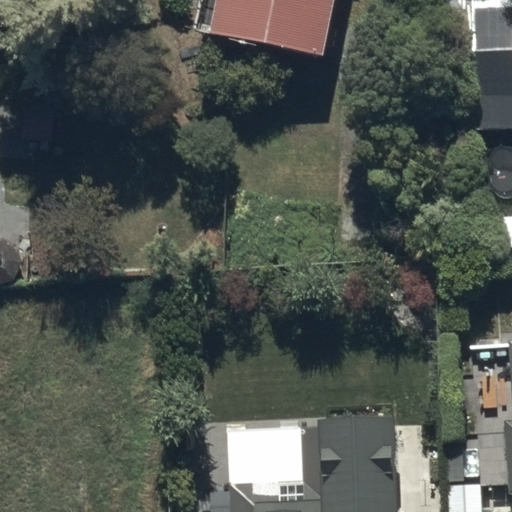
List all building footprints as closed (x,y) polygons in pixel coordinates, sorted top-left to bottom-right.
[(0,0),(0,45),(9,0),(0,0)] [(224,47),(226,39),(328,58),(338,0),(201,0),(194,41),(224,47)] [(511,0),(450,0),(451,47),(480,47),(481,122),(511,121),(511,0)] [(156,336),(47,336),(47,399),(0,399),(0,511),(149,511),(149,465),(156,465),(156,336)] [(405,404),(328,402),(328,421),(308,421),(306,475),(236,473),(235,510),(176,508),(176,511),(418,511),(421,445),(426,445),(427,427),(404,426),(405,404)]
